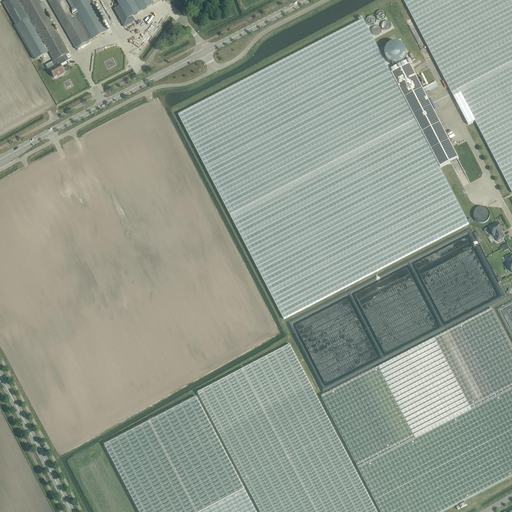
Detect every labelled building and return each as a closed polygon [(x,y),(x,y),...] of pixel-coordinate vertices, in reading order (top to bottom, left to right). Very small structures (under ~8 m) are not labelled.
[(8,0),(3,3),(35,60),(48,52),(53,61),(56,60),(62,56),(68,53),(64,44),(45,11),(48,10),(43,2),(41,4),(38,0),(8,0)] [(47,0),(70,40),(75,49),(83,44),(107,30),(89,0),(47,0)] [(115,0),(118,3),(114,5),(116,8),(114,9),(124,27),(134,21),(132,16),(153,5),(150,0),(115,0)] [(475,121),(511,192),(511,0),(403,0),(468,125),(475,121)] [(364,19),(178,115),(284,319),(452,232),(464,226),(469,224),(465,217),(475,212),(471,205),(480,200),(472,186),(481,181),(467,154),(458,135),(449,140),(422,87),(415,74),(413,69),(410,65),(413,64),(410,59),(389,70),(364,19)] [(402,56),(402,54),(401,52),(401,51),(400,50),(398,50),(397,49),(396,49),(394,49),(392,50),(391,51),(390,52),(389,53),(389,54),(389,55),(389,57),(389,58),(390,59),(391,60),(392,61),(393,62),(394,62),(395,62),(397,62),(398,62),(399,62),(400,61),(401,59),(402,58),(402,57),(402,56)] [(56,60),(53,61),(46,65),(49,71),(50,71),(54,78),(60,74),(61,75),(64,73),(60,65),(65,62),(62,56),(56,60)] [(436,82),(423,88),(426,93),(438,86),(436,82)] [(175,108),(0,198),(0,312),(66,439),(284,328),(281,321),(284,319),(178,115),(175,108)] [(498,223),(494,225),(489,228),(494,236),(495,236),(498,241),(505,238),(502,232),(503,232),(498,223)] [(511,347),(492,309),(406,353),(321,397),(380,511),(441,511),(511,475),(511,347)] [(197,393),(259,511),(376,511),(289,345),(197,393)] [(197,397),(105,445),(139,511),(256,511),(245,490),(197,397)]
